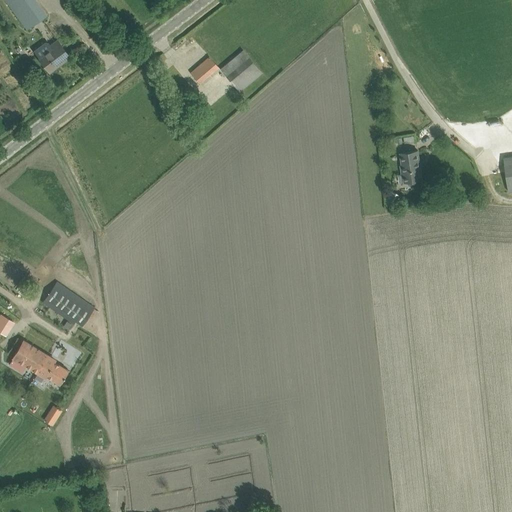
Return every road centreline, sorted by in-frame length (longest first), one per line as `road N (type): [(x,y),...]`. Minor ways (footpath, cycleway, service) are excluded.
road 1 (tertiary): [(0,163),(206,0)]
road 2 (unknown): [(365,0),(403,74),(469,152)]
